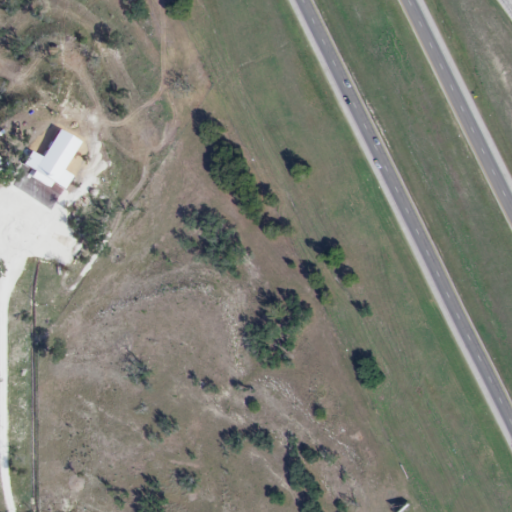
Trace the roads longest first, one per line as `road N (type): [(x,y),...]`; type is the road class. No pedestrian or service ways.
road 1 (motorway): [(305,0),(511,422)]
road 2 (motorway): [(511,201),(413,0)]
